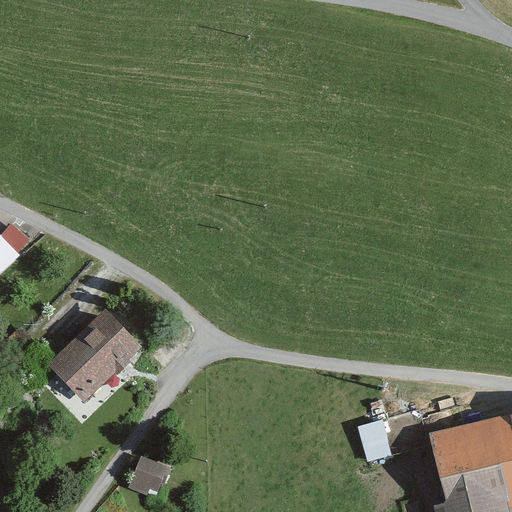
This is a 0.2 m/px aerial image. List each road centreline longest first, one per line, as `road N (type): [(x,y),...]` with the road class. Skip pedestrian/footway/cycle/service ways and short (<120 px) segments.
road 1 (unclassified): [(511,384),(215,342)]
road 2 (unclassified): [(215,342),(168,293),(0,201)]
road 3 (unclassified): [(215,342),(83,511)]
road 4 (unclassified): [(511,38),(371,0)]
